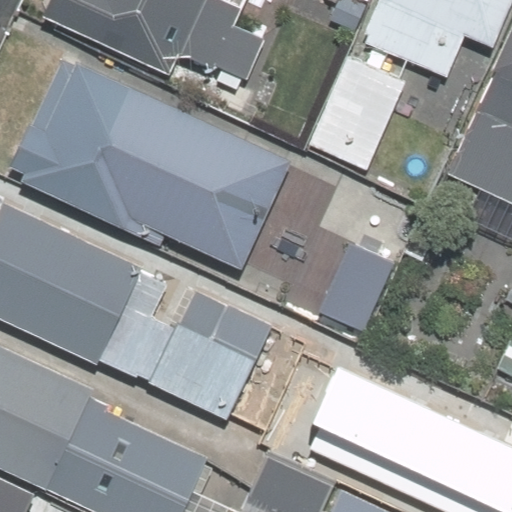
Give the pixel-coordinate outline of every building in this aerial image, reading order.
[(8,0),(0,18),(0,25),(48,48),(152,97),(167,66),(246,102),(285,18),(244,0),(8,0)] [(505,0),(363,0),(342,46),(407,77),(435,90),(456,45),(480,56),(505,0)] [(423,181),(511,222),(511,0),(505,0),(480,56),(423,181)] [(293,151),(358,181),(407,77),(342,46),(293,151)] [(0,187),(226,294),(288,161),(152,97),(48,48),(0,150),(0,187)] [(0,187),(0,324),(234,434),(286,322),(226,294),(0,187)] [(0,350),(0,470),(90,511),(180,511),(211,447),(0,350)] [(360,439),(276,403),(227,511),(375,511),(335,494),(360,439)] [(0,511),(90,511),(0,470),(0,511)]
